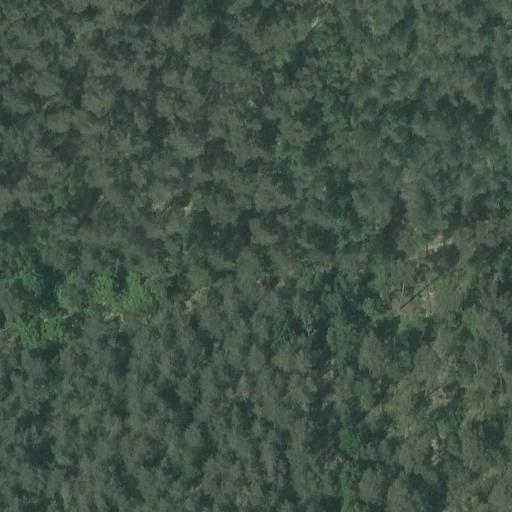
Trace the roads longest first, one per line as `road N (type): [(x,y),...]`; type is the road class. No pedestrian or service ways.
road 1 (track): [(325,273),(0,354)]
road 2 (track): [(313,0),(325,273)]
road 3 (track): [(325,273),(336,511)]
road 4 (track): [(511,224),(325,273)]
